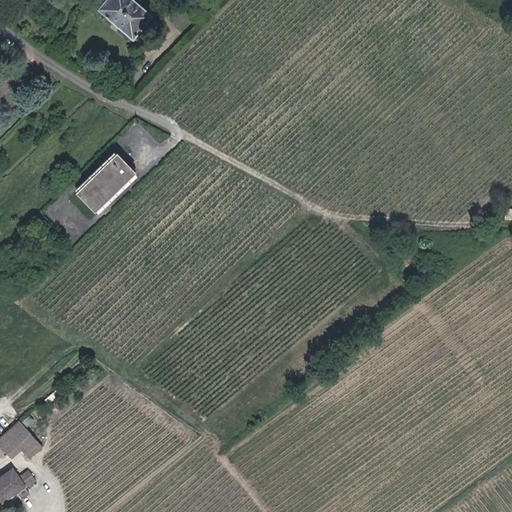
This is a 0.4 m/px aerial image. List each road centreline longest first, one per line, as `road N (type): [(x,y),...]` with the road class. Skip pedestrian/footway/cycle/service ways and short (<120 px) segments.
road 1 (track): [(511,222),(496,208),(336,211),(192,135)]
road 2 (unclassified): [(192,135),(101,95),(0,25)]
